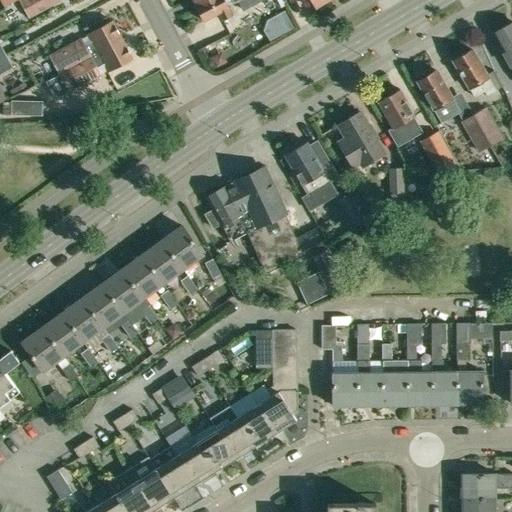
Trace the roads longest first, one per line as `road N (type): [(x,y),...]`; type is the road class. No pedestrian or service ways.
road 1 (secondary): [(0,279),(215,127)]
road 2 (secondary): [(215,127),(429,0)]
road 3 (residential): [(426,439),(329,449),(220,511)]
road 4 (residential): [(215,127),(147,0)]
